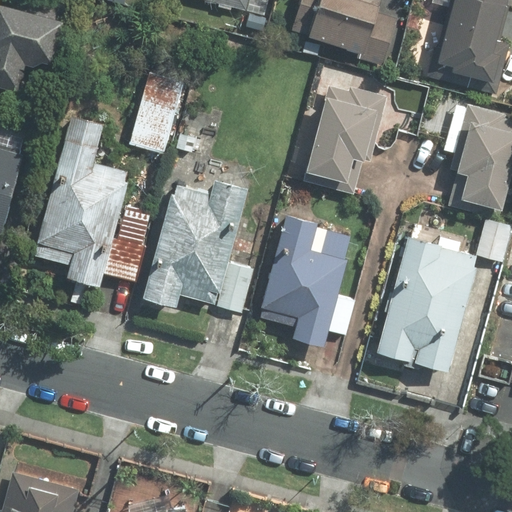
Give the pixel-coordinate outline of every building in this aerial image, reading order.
[(104,0),(104,1),(126,7),(127,0),(204,0),(245,11),(241,27),(258,32),(266,0),(104,0)] [(369,0),(295,0),(284,35),(380,68),(399,10),(369,0)] [(424,0),(423,4),(444,10),(427,78),(493,94),(506,40),(496,38),(505,0),(424,0)] [(0,87),(14,91),(21,66),(43,72),(56,25),(0,9),(0,87)] [(370,170),(389,97),(351,87),(349,93),(313,84),(289,177),(303,181),(305,174),(333,182),(331,189),(350,194),(357,167),(370,170)] [(176,97),(139,86),(122,143),(159,154),(176,97)] [(490,110),(455,101),(443,153),(451,155),(446,174),(458,177),(453,200),(496,211),(511,147),(511,134),(485,128),(490,110)] [(199,123),(179,118),(171,149),(191,154),(199,123)] [(91,147),(62,139),(30,256),(64,265),(60,281),(94,290),(98,276),(133,285),(153,214),(117,204),(126,173),(87,162),(91,147)] [(0,221),(18,153),(0,148),(0,221)] [(169,178),(168,181),(135,302),(171,312),(175,297),(238,314),(252,266),(228,259),(247,189),(212,179),(210,189),(169,178)] [(348,232),(282,216),(256,320),(290,328),(285,345),(319,353),(323,333),(346,339),(356,298),(333,292),(348,232)] [(509,223),(486,217),(475,257),(498,263),(509,223)] [(475,258),(403,239),(371,357),(444,376),(475,258)] [(70,490),(8,473),(0,500),(0,511),(72,511),(77,497),(88,501),(92,486),(73,480),(70,490)] [(176,488),(125,473),(113,511),(194,511),(171,505),(176,488)]
